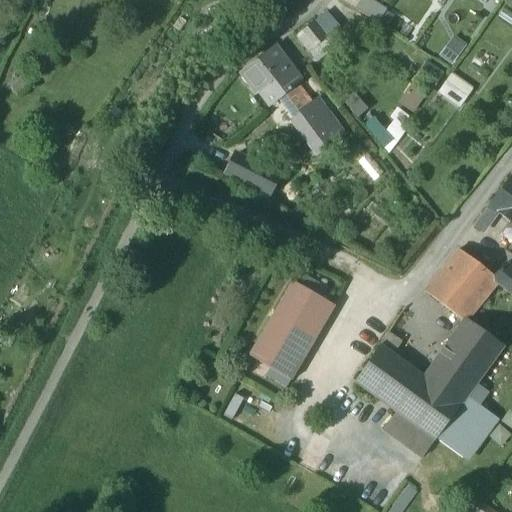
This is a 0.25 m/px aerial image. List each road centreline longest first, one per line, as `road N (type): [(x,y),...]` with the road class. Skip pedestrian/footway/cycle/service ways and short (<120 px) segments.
road 1 (track): [(0,478),(159,166)]
road 2 (residential): [(159,166),(225,62),(288,26),(315,0)]
